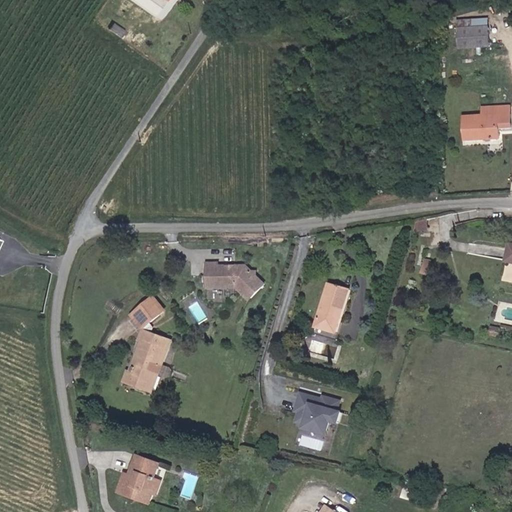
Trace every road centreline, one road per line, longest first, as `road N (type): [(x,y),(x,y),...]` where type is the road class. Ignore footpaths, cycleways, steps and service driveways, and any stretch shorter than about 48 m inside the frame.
road 1 (unclassified): [(81,225),(274,227),(511,201)]
road 2 (unclassified): [(86,511),(56,327),(81,225)]
road 3 (unclassified): [(81,225),(227,0)]
